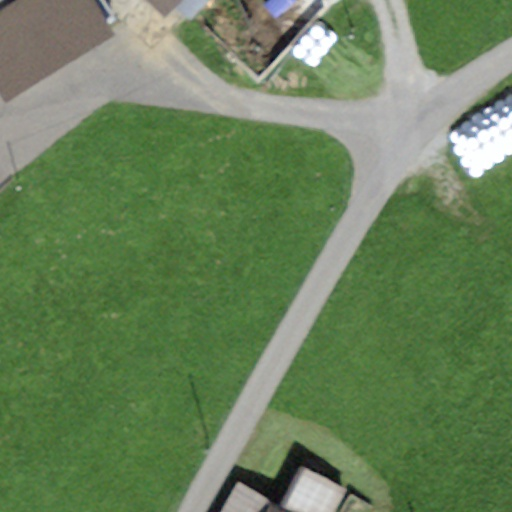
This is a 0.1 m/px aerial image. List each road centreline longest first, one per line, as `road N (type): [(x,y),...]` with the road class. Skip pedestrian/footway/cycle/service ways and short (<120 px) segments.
road 1 (track): [(188,511),(428,122),(511,61)]
road 2 (track): [(387,0),(428,122)]
